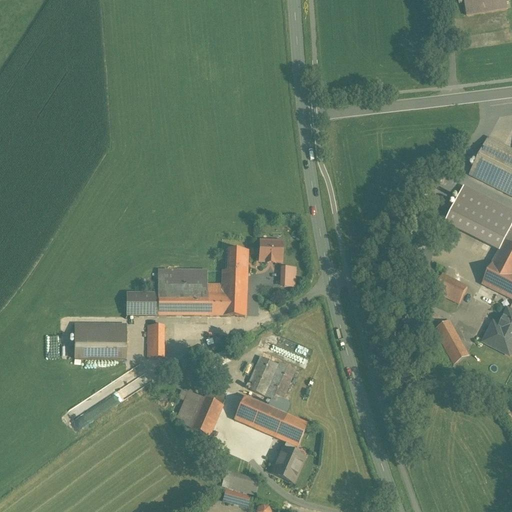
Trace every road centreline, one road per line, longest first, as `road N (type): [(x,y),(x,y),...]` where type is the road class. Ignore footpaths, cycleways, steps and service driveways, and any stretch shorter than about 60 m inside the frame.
road 1 (secondary): [(397,511),(334,304),(303,118)]
road 2 (tertiary): [(511,92),(303,118)]
